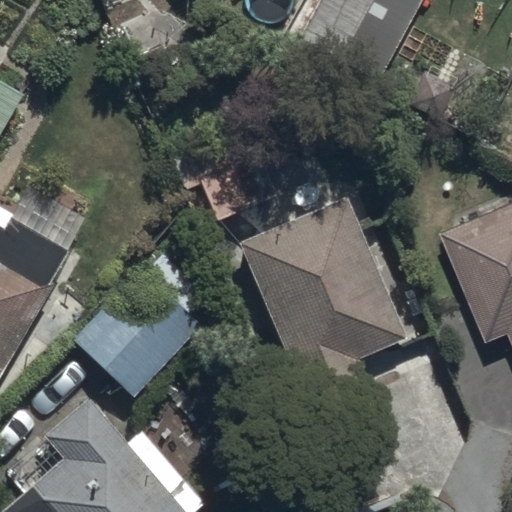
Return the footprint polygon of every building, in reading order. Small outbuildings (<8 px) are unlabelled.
[(414,0),(311,0),(281,53),(360,97),(414,0)] [(0,76),(0,128),(23,90),(0,76)] [(166,139),(182,183),(202,176),(215,215),(274,194),(245,111),(166,139)] [(404,329),(343,192),(237,238),(297,376),(404,329)] [(511,197),(444,226),(490,335),(511,325),(511,197)] [(49,274),(66,246),(0,206),(0,363),(53,277),(49,274)] [(200,319),(139,259),(69,329),(129,390),(200,319)] [(202,498),(137,422),(123,435),(84,389),(38,428),(44,435),(6,468),(21,486),(0,504),(0,511),(190,511),(188,509),(202,498)]
